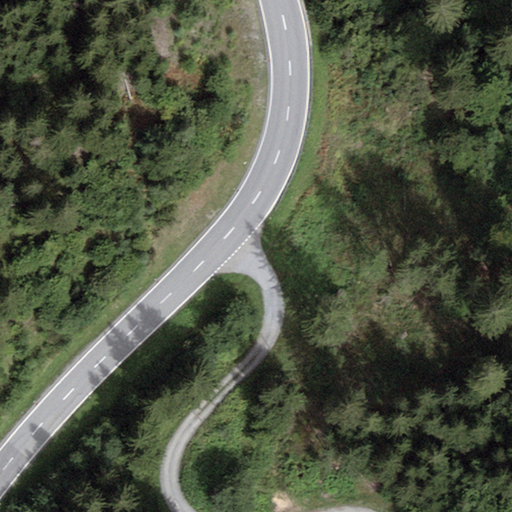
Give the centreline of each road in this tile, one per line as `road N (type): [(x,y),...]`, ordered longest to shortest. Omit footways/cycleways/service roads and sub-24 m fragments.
road 1 (secondary): [(278,0),(290,76),(271,174),(224,238),(0,474)]
road 2 (track): [(182,511),(171,487),(175,449),(264,343),(272,321),(269,286),(224,238)]
